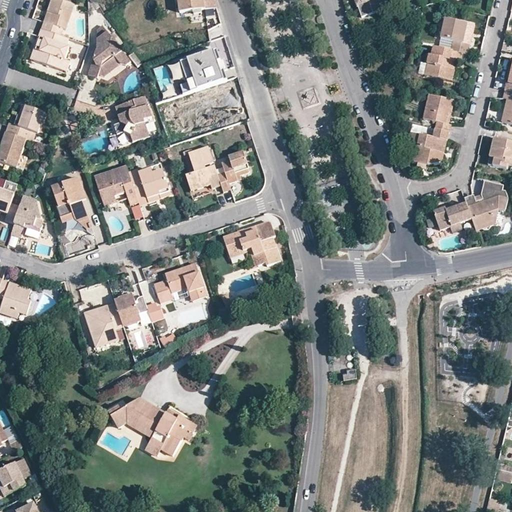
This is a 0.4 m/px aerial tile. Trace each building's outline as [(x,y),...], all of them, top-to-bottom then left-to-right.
[(61,0),(51,0),(48,11),(52,12),(49,22),(45,21),(42,29),(61,35),(64,28),(67,29),(76,5),(61,0)] [(89,0),(90,13),(100,7),(95,0),(89,0)] [(177,0),(179,13),(218,9),(215,0),(177,0)] [(353,0),(359,17),(388,8),(385,0),(366,0),(353,0)] [(465,32),(467,22),(446,17),(442,35),(453,38),(451,49),(463,52),(467,53),(470,42),(466,41),(467,37),(468,33),(465,32)] [(98,30),(98,41),(103,48),(99,51),(90,76),(101,79),(102,76),(104,69),(110,71),(120,63),(122,66),(123,66),(128,66),(133,63),(104,27),(98,30)] [(69,38),(61,35),(42,29),(39,37),(45,39),(41,51),(38,49),(34,61),(61,70),(65,59),(70,46),(67,45),(69,38)] [(45,39),(39,37),(32,60),(34,61),(38,49),(41,51),(45,39)] [(451,49),(435,45),(432,54),(427,53),(424,64),(428,65),(425,77),(451,83),(455,65),(456,61),(461,62),(463,52),(451,49)] [(217,49),(180,60),(189,90),(226,80),(221,64),(217,49)] [(70,60),(65,59),(61,70),(66,71),(70,60)] [(104,69),(102,76),(107,78),(122,66),(120,63),(110,71),(104,69)] [(428,65),(424,64),(421,64),(418,75),(422,76),(425,77),(428,65)] [(90,111),(90,96),(94,96),(94,83),(91,83),(90,91),(77,91),(77,111),(90,111)] [(511,89),(505,88),(503,96),(507,97),(505,108),(504,110),(507,111),(505,121),(511,122),(511,89)] [(450,124),(448,124),(445,123),(448,113),(451,115),(451,111),(454,100),(429,94),(423,118),(435,121),(434,129),(435,129),(448,132),(450,124)] [(117,106),(120,115),(124,114),(125,117),(122,122),(116,124),(120,134),(124,132),(131,135),(134,142),(150,137),(146,121),(154,119),(146,97),(117,106)] [(26,105),(22,115),(26,116),(23,126),(19,125),(11,122),(7,133),(30,141),(32,141),(35,133),(39,134),(42,135),(46,124),(48,125),(52,114),(26,105)] [(70,125),(67,114),(59,137),(66,139),(74,137),(72,130),(70,125)] [(448,132),(435,129),(432,138),(409,132),(407,145),(417,148),(413,162),(417,163),(424,165),(428,166),(440,161),(442,150),(444,142),(446,142),(448,132)] [(25,155),(30,141),(7,133),(0,151),(0,161),(19,169),(25,155)] [(511,142),(505,140),(505,141),(494,138),(491,151),(489,156),(495,157),(493,164),(507,168),(508,165),(511,165),(511,142)] [(220,177),(210,149),(190,156),(195,172),(201,170),(202,173),(196,175),(188,178),(193,193),(212,186),(214,191),(223,188),(220,177)] [(30,157),(25,155),(19,169),(25,171),(30,157)] [(227,175),(220,177),(223,188),(226,194),(233,192),(232,186),(240,183),(239,180),(242,178),(249,176),(251,174),(252,173),(251,172),(246,155),(231,160),(232,163),(224,166),(227,175)] [(140,205),(130,176),(128,169),(95,181),(105,210),(118,205),(115,198),(126,195),(131,208),(140,205)] [(139,173),(130,176),(140,205),(141,207),(150,204),(149,201),(160,197),(161,200),(172,196),(164,174),(154,176),(153,172),(140,176),(139,173)] [(89,216),(84,202),(82,199),(86,198),(79,180),(53,189),(59,207),(57,208),(63,224),(75,220),(80,223),(87,220),(89,219),(89,216)] [(469,198),(464,200),(466,204),(471,220),(474,229),(494,222),(491,213),(497,211),(502,213),(506,210),(508,200),(506,192),(503,191),(504,186),(487,182),(482,185),(480,194),(482,199),(475,202),(473,197),(469,198)] [(15,225),(20,207),(12,204),(16,191),(0,186),(0,211),(8,214),(6,219),(5,221),(15,225)] [(25,195),(20,207),(15,225),(12,234),(22,238),(25,227),(41,232),(43,224),(38,199),(25,195)] [(471,220),(466,204),(454,207),(445,211),(444,207),(440,209),(432,212),(438,231),(440,230),(459,224),(471,220)] [(92,225),(89,219),(87,220),(80,223),(87,231),(90,230),(89,226),(92,225)] [(280,236),(276,224),(271,222),(248,230),(249,233),(242,236),(241,232),(227,238),(234,256),(256,249),(262,266),(273,262),(274,266),(286,261),(283,254),(278,238),(280,236)] [(495,226),(494,222),(474,229),(476,233),(495,226)] [(461,229),(459,224),(440,230),(442,235),(461,229)] [(201,264),(190,268),(191,271),(186,273),(185,269),(170,274),(172,281),(159,285),(165,303),(178,299),(177,293),(193,287),(196,297),(211,293),(201,264)] [(10,286),(11,282),(3,280),(0,287),(0,297),(6,299),(1,314),(19,320),(21,313),(28,315),(33,302),(30,300),(33,289),(23,286),(22,290),(10,286)] [(226,295),(221,298),(228,310),(238,304),(235,298),(229,300),(226,295)] [(117,304),(133,299),(130,296),(120,299),(118,300),(117,302),(117,304)] [(149,312),(143,296),(138,298),(138,301),(134,303),(138,315),(149,312)] [(138,315),(134,303),(133,299),(117,304),(116,305),(123,326),(125,325),(139,321),(140,320),(138,315)] [(123,326),(116,305),(106,308),(108,312),(86,320),(96,349),(118,342),(115,331),(124,328),(123,326)] [(108,312),(106,308),(84,315),(86,320),(108,312)] [(140,322),(140,320),(139,321),(125,325),(126,327),(127,328),(139,324),(140,322)] [(163,338),(158,341),(162,351),(176,343),(169,331),(162,335),(163,338)] [(344,380),(357,379),(356,371),(343,372),(344,380)] [(161,451),(173,458),(184,439),(190,442),(198,428),(180,417),(177,421),(140,399),(121,410),(118,406),(107,412),(118,430),(126,426),(151,440),(149,444),(161,451)] [(161,451),(149,444),(144,452),(156,458),(161,451)] [(0,476),(4,485),(1,486),(5,494),(26,483),(22,476),(28,473),(20,458),(0,468),(0,476)] [(37,511),(33,503),(16,511),(37,511)]
